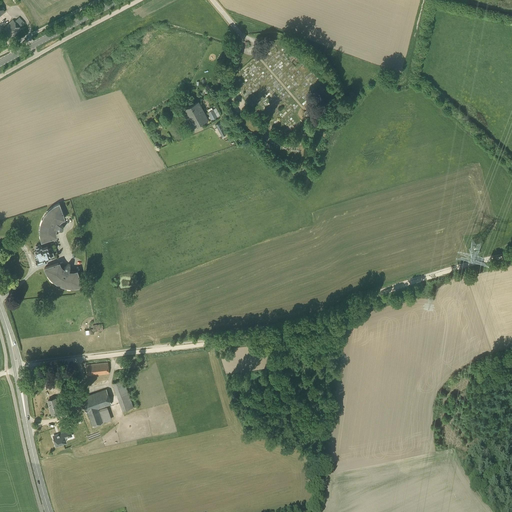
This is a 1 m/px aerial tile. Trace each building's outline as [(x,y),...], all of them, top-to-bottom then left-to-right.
[(24,23),(19,17),(15,21),(13,20),(2,30),(10,39),(22,29),(20,27),(24,23)] [(190,105),(200,123),(208,119),(198,101),(190,105)] [(193,127),(200,123),(190,105),(183,109),(193,127)] [(212,120),(217,117),(213,110),(208,112),(212,120)] [(63,228),(63,227),(63,226),(57,222),(59,220),(62,218),(64,217),(59,203),(56,205),(53,206),(49,209),(46,212),(44,215),(42,219),(41,222),(40,226),(40,230),(40,234),(41,238),(42,241),(55,236),(55,234),(54,231),(55,228),(61,229),(62,229),(63,229),(63,228)] [(40,247),(39,246),(39,245),(36,246),(35,247),(36,249),(35,249),(37,257),(35,258),(37,263),(47,259),(46,258),(54,255),(51,247),(48,249),(47,247),(42,249),(42,247),(40,247)] [(63,269),(61,267),(59,265),(58,262),(44,268),(46,271),(48,274),(50,278),(54,281),(57,283),(60,284),(63,286),(67,287),(71,287),(75,287),(79,286),(83,285),(77,271),(74,272),(71,272),(69,272),(70,266),(70,265),(70,264),(69,264),(69,263),(68,263),(68,264),(67,264),(63,269)] [(87,376),(109,374),(108,362),(86,365),(87,376)] [(134,407),(126,379),(115,382),(116,387),(123,410),(134,407)] [(103,423),(98,409),(112,404),(106,389),(81,398),(87,413),(88,413),(92,426),(103,423)] [(52,413),(59,412),(55,398),(48,400),(52,413)] [(70,430),(53,436),(54,439),(54,440),(54,442),(55,442),(56,444),(59,443),(60,445),(63,443),(63,442),(66,441),(65,437),(71,434),(70,430)]
